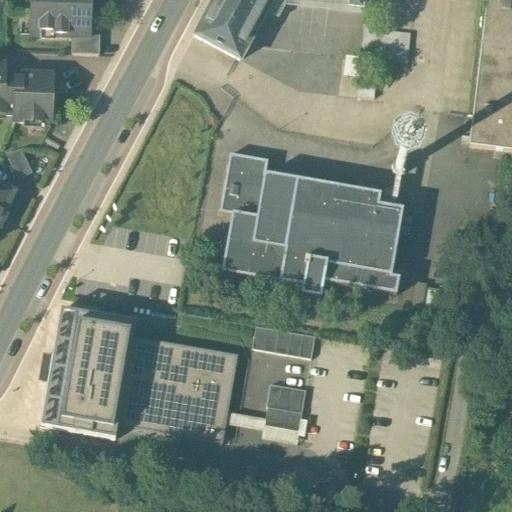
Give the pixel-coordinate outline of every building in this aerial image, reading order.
[(88,0),(29,0),(29,24),(29,37),(29,38),(70,39),(88,40),(88,20),(88,0)] [(217,0),(201,39),(231,51),(222,50),(251,62),(276,0),(352,0),(352,11),(368,12),(368,9),(371,0),(217,0)] [(511,0),(484,0),(480,44),(511,46),(511,0)] [(99,20),(88,20),(88,40),(70,39),(70,55),(98,56),(99,20)] [(29,37),(29,24),(20,24),(19,37),(29,37)] [(372,60),(411,62),(412,31),(365,29),(364,56),(348,56),(347,75),(371,76),(372,60)] [(511,46),(480,44),(469,148),(511,151),(511,46)] [(2,62),(0,61),(0,114),(13,115),(13,124),(50,125),(51,72),(19,72),(19,80),(1,79),(2,62)] [(19,148),(5,155),(16,180),(31,173),(19,148)] [(266,162),(227,155),(218,212),(230,214),(220,274),(299,287),(298,296),(318,300),(321,282),(395,295),(398,279),(389,277),(400,211),(376,207),(378,196),(264,177),(266,162)] [(405,166),(402,161),(397,159),(391,161),(389,166),(390,172),(394,175),(401,174),(404,171),(405,166)] [(0,227),(2,228),(9,214),(3,212),(12,193),(0,187),(0,227)] [(444,292),(424,290),(422,308),(442,310),(444,292)] [(56,324),(40,427),(112,440),(114,426),(222,444),(235,355),(131,337),(133,322),(73,312),(72,322),(62,320),(56,324)] [(313,336),(254,327),(251,350),(310,359),(313,336)] [(304,391),(268,386),(265,407),(301,412),(304,391)] [(301,412),(265,407),(262,430),(297,435),(301,412)] [(290,472),(255,466),(252,488),(286,494),(290,472)]
